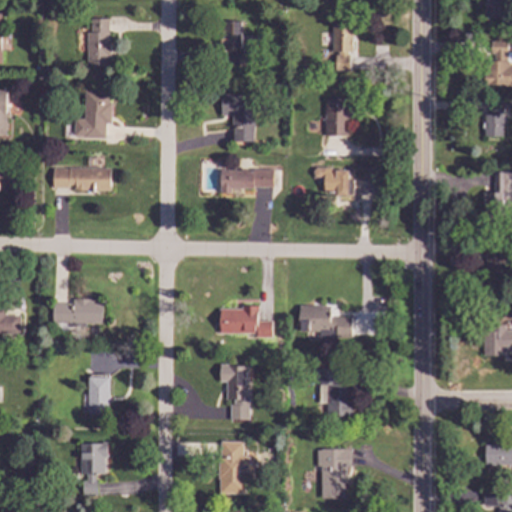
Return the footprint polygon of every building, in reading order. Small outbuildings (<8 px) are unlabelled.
[(505,0),(505,19),(482,20),(482,5),(486,5),(486,0),(505,0)] [(86,65),(108,66),(108,19),(87,18),(86,65)] [(241,22),(220,21),(219,66),(249,66),(249,36),(241,36),(241,22)] [(352,25),(332,24),(330,70),(350,70),(352,25)] [(511,47),(507,47),(506,62),(507,62),(507,67),(511,67),(511,87),(483,87),(483,72),(485,72),(486,62),(493,62),(493,55),(490,55),(490,43),(506,43),(506,41),(511,42),(511,47)] [(104,138),(104,123),(109,123),(109,91),(83,91),(83,119),(73,119),(73,137),(104,138)] [(254,141),(253,95),(219,95),(220,116),(231,116),(232,142),(254,141)] [(323,135),(350,136),(350,99),(324,98),(323,135)] [(501,137),(483,137),(483,115),(488,115),(488,109),(501,110),(501,137)] [(0,190),(16,190),(16,164),(0,164),(0,190)] [(109,169),(52,167),(51,189),(109,191),(109,169)] [(323,178),(322,195),(350,195),(351,179),(347,179),(347,169),(312,168),(312,178),(323,178)] [(271,188),(272,171),(219,169),(218,194),(230,194),(230,187),(271,188)] [(511,212),(502,212),(502,217),(492,217),(492,221),(484,221),(484,216),(481,216),(481,194),(492,193),(492,173),(511,172),(511,212)] [(511,261),(509,261),(508,278),(485,278),(486,268),(484,268),(484,244),(511,244),(511,261)] [(0,333),(19,333),(19,316),(5,316),(5,298),(0,298),(0,333)] [(101,327),(102,300),(72,299),(72,304),(52,303),(52,326),(101,327)] [(351,338),(350,317),(329,317),(329,306),(298,306),(298,332),(317,332),(317,338),(351,338)] [(219,333),(255,334),(256,311),(219,310),(219,333)] [(511,353),(502,353),(502,357),(482,357),(481,333),(489,332),(489,326),(503,326),(503,331),(511,331),(511,353)] [(248,366),(219,365),(219,382),(226,382),(225,400),(230,400),(229,420),(247,421),(248,366)] [(350,385),(337,385),(337,371),(318,370),(317,403),(325,403),(325,417),(350,417),(350,385)] [(87,413),(109,413),(109,377),(87,377),(87,413)] [(242,442),(219,441),(218,494),(244,494),(244,477),(253,478),(254,464),(248,464),(248,456),(242,456),(242,442)] [(80,475),(83,475),(82,495),(96,496),(96,475),(105,475),(105,443),(80,443),(80,475)] [(511,465),(484,466),(483,445),(511,445),(511,465)] [(348,449),(318,449),(319,500),(348,500),(348,449)] [(511,511),(497,511),(497,507),(482,507),(482,496),(511,497),(511,511)]
